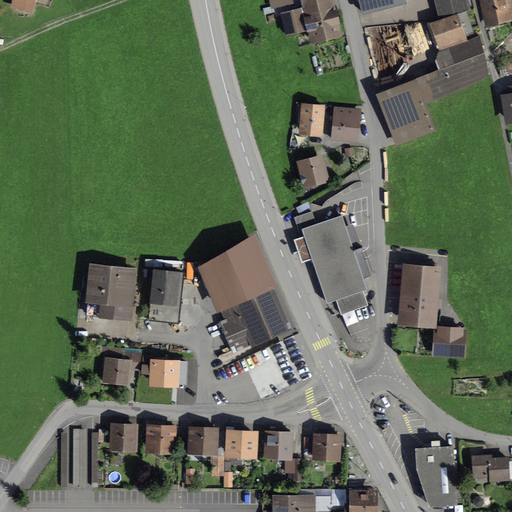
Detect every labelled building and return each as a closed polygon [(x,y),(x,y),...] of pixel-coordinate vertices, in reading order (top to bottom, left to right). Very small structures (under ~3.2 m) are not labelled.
[(31,0),(15,0),(14,6),(29,10),(31,0)] [(328,0),(305,0),(314,39),(340,33),(335,11),(331,12),(328,0)] [(360,0),(363,13),(405,2),(404,0),(360,0)] [(468,10),(465,0),(434,0),(440,20),(465,12),(468,10)] [(481,2),(486,22),(511,16),(511,6),(511,3),(506,0),(479,0),(480,3),(481,2)] [(304,27),(301,12),(285,15),(288,30),(304,27)] [(473,32),(465,12),(431,24),(438,45),(473,32)] [(434,129),(424,104),(489,76),(487,59),(479,36),(447,49),(456,71),(418,86),(415,78),(378,92),(398,143),(434,129)] [(511,87),(511,88),(511,92),(511,95),(502,97),(504,103),(506,103),(507,110),(504,110),(506,118),(508,117),(509,120),(511,119),(511,87)] [(321,134),(323,107),(301,105),(299,132),(321,134)] [(338,108),(335,139),(350,141),(351,138),(354,138),(357,110),(338,108)] [(299,165),(302,175),(304,174),(307,184),(325,179),(320,160),(317,160),(315,153),(303,156),(305,164),(299,165)] [(299,230),(302,229),(304,235),(312,259),(327,302),(336,299),(341,314),(368,305),(363,290),(366,289),(341,216),(316,224),(311,212),(295,217),(299,230)] [(304,235),(293,239),(301,262),(312,259),(304,235)] [(233,350),(288,326),(251,239),(204,267),(227,320),(221,322),(233,350)] [(83,265),(81,288),(89,289),(87,313),(129,318),(134,270),(83,265)] [(406,291),(434,293),(436,270),(408,267),(406,291)] [(154,269),(149,320),(176,322),(182,272),(154,269)] [(437,304),(433,303),(434,293),(406,291),(406,299),(402,299),(400,319),(435,322),(437,304)] [(461,355),(463,332),(437,330),(436,353),(461,355)] [(270,347),(286,381),(309,370),(293,336),(270,347)] [(123,355),(108,353),(104,378),(125,380),(128,361),(130,361),(129,368),(139,369),(140,354),(123,352),(123,355)] [(185,383),(186,363),(179,363),(179,360),(174,359),(155,358),(154,382),(185,383)] [(253,363),(257,372),(266,368),(262,359),(253,363)] [(132,448),(133,425),(122,424),(122,419),(110,419),(110,428),(112,429),(111,447),(132,448)] [(175,436),(175,426),(167,426),(167,422),(149,421),(147,439),(150,440),(150,448),(170,449),(171,435),(175,436)] [(83,422),(72,422),(71,483),(82,483),(83,422)] [(212,451),(213,431),(212,431),(212,425),(192,424),(190,450),(212,451)] [(269,430),(268,454),(288,455),(289,430),(269,430)] [(309,438),(308,454),(317,454),(317,456),(339,457),(340,436),(335,435),(335,432),(318,431),(317,438),(309,438)] [(254,444),(255,434),(226,433),(225,452),(250,454),(251,444),(254,444)] [(427,468),(429,505),(456,503),(452,446),(440,447),(439,440),(431,440),(432,447),(416,448),(418,468),(427,468)] [(213,455),(212,474),(222,474),(223,456),(213,455)] [(473,457),(474,477),(491,476),(491,479),(511,477),(511,465),(508,466),(507,458),(490,459),(490,456),(473,457)] [(286,459),(286,472),(294,472),(294,480),(302,480),(302,459),(286,459)] [(330,505),(346,505),(347,493),(347,489),(326,489),(326,495),(330,495),(330,505)] [(354,494),(347,493),(346,505),(353,505),(353,511),(373,511),(374,494),(354,494)] [(314,511),(314,497),(275,496),(274,511),(301,511),(314,511)]
